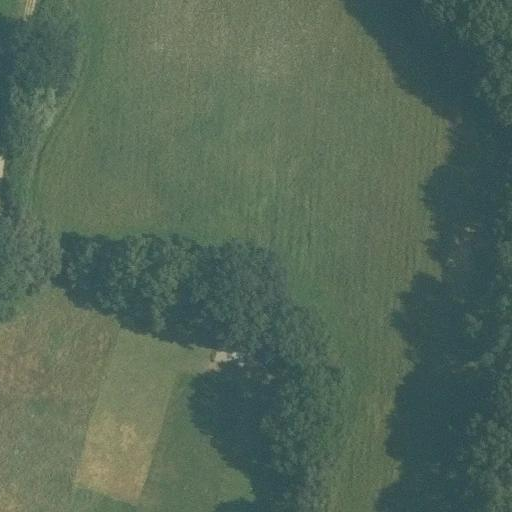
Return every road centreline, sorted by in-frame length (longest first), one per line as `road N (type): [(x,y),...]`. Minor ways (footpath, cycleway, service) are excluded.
road 1 (track): [(0,236),(217,297),(293,331),(319,373),(301,511)]
road 2 (track): [(33,0),(0,185)]
road 3 (track): [(511,348),(487,511)]
road 4 (track): [(435,0),(511,101)]
